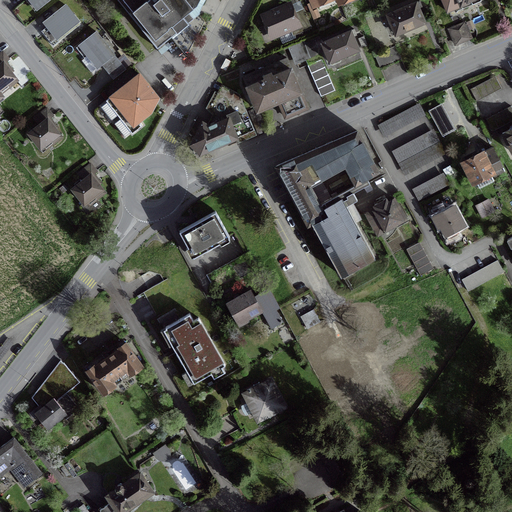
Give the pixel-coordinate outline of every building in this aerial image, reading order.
[(52,0),(27,0),(38,13),(52,0)] [(116,0),(156,49),(193,20),(188,13),(196,6),(199,0),(116,0)] [(460,5),(462,9),(483,0),(441,0),(447,13),(448,13),(447,11),(460,5)] [(424,23),(416,3),(387,16),(396,37),(405,33),(405,31),(424,23)] [(80,20),(67,5),(44,25),(57,40),(80,20)] [(300,33),(310,29),(304,15),(295,19),(289,6),(263,17),(272,37),(297,26),(300,33)] [(464,24),(448,30),(455,45),(470,38),(464,24)] [(358,50),(350,31),(321,43),(331,65),(340,61),(339,58),(358,50)] [(116,56),(96,33),(78,48),(98,71),(116,56)] [(303,44),(302,42),(289,48),(295,63),(309,57),(303,44)] [(395,47),(374,56),(380,69),(401,60),(395,47)] [(0,89),(5,85),(7,88),(16,81),(3,64),(8,60),(2,53),(0,54),(0,89)] [(286,59),(243,77),(257,111),(278,102),(285,118),(307,108),(286,59)] [(230,62),(227,60),(222,70),(225,72),(230,62)] [(321,97),(335,91),(322,60),(308,65),(321,97)] [(494,77),(470,90),(476,102),(501,89),(494,77)] [(112,99),(134,129),(152,116),(158,103),(140,78),(112,99)] [(209,127),(202,123),(190,145),(199,154),(254,131),(242,104),(239,95),(221,86),(210,108),(221,114),(227,113),(229,118),(209,127)] [(418,104),(378,126),(384,137),(424,116),(418,104)] [(51,145),(64,135),(51,118),(54,114),(47,105),(32,116),(37,123),(26,131),(40,149),(43,146),(46,149),(51,145)] [(511,121),(511,110),(510,107),(485,120),(492,132),(511,121)] [(252,110),(247,112),(257,136),(262,134),(260,130),(265,128),(259,114),(254,116),(252,110)] [(511,127),(509,129),(509,130),(502,134),(511,152),(511,127)] [(432,130),(392,151),(405,176),(445,154),(432,130)] [(355,223),(361,219),(352,203),(356,200),(352,193),(369,184),(366,179),(378,172),(356,132),(275,167),(290,194),(291,194),(308,225),(311,223),(341,277),(374,258),(355,223)] [(498,151),(504,163),(511,159),(505,147),(498,151)] [(493,177),(504,171),(492,148),(462,163),(473,184),(492,174),(493,177)] [(95,200),(104,193),(91,176),(96,172),(90,165),(77,174),(83,181),(72,190),(83,204),(81,205),(88,214),(99,205),(95,200)] [(442,173),(412,189),(418,201),(448,185),(442,173)] [(377,234),(404,219),(393,199),(387,202),(385,199),(374,206),(375,209),(366,214),(377,234)] [(487,201),(482,204),(483,207),(478,210),(482,218),(493,212),(487,201)] [(446,210),(445,207),(438,211),(439,214),(433,217),(438,228),(440,227),(445,237),(464,226),(453,206),(446,210)] [(190,226),(179,232),(193,257),(228,238),(214,212),(190,226)] [(416,262),(427,256),(420,242),(409,248),(416,262)] [(213,289),(251,268),(244,255),(206,276),(213,289)] [(421,272),(432,266),(429,258),(417,264),(421,272)] [(467,292),(503,273),(497,261),(461,280),(467,292)] [(253,297),(250,291),(227,304),(238,324),(238,322),(245,318),(245,320),(260,311),(263,317),(278,308),(268,289),(253,297)] [(369,303),(359,309),(370,330),(381,324),(369,303)] [(300,317),(306,329),(319,322),(313,310),(300,317)] [(189,313),(165,327),(195,380),(211,370),(214,375),(225,369),(222,365),(226,362),(201,319),(194,323),(189,313)] [(357,324),(351,313),(338,319),(344,330),(346,330),(357,324)] [(326,333),(304,345),(316,367),(333,358),(330,353),(328,354),(323,346),(331,342),(326,333)] [(129,374),(141,366),(125,343),(106,358),(121,379),(129,374)] [(114,385),(113,385),(121,379),(106,358),(86,371),(102,393),(114,385)] [(337,397),(370,379),(359,359),(351,363),(350,360),(338,367),(339,369),(325,377),(337,397)] [(79,383),(63,363),(50,380),(51,381),(48,384),(45,382),(32,398),(39,406),(33,411),(47,428),(75,405),(69,397),(64,401),(61,398),(79,383)] [(271,409),(272,413),(284,407),(278,396),(277,396),(275,392),(276,392),(270,380),(259,386),(260,389),(256,391),(255,388),(251,390),(250,389),(246,391),(247,392),(243,394),(249,405),(252,404),(254,408),(251,410),(257,421),(268,415),(267,412),(271,409)] [(29,484),(41,474),(13,438),(0,447),(0,475),(9,468),(16,476),(20,473),(29,484)] [(351,471),(336,445),(320,454),(334,481),(351,471)] [(166,449),(164,446),(154,453),(157,458),(159,460),(162,460),(164,459),(166,458),(168,456),(168,453),(167,451),(166,449)] [(150,492),(139,475),(122,486),(120,485),(117,486),(116,488),(116,491),(108,496),(111,501),(99,509),(100,511),(120,511),(126,511),(128,510),(127,507),(150,492)]
